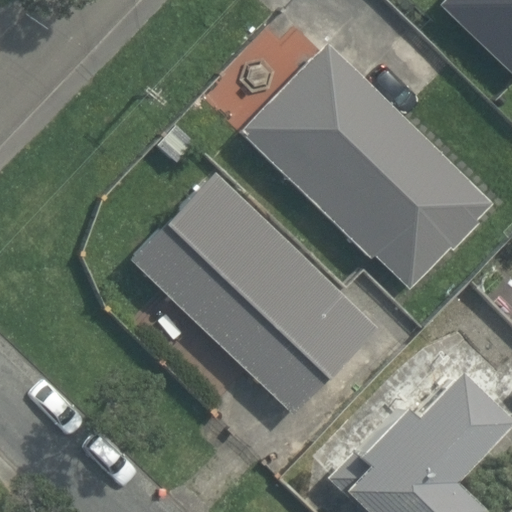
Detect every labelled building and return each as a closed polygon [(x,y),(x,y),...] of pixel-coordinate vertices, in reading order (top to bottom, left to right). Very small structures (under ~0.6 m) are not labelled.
[(511,0),(430,0),(441,10),(436,16),(495,77),(511,60),(511,0)] [(482,204),(307,39),(223,128),(397,293),(482,204)] [(359,317),(189,165),(112,251),(283,403),(359,317)] [(479,414),(424,364),(387,405),(376,395),(303,476),(342,511),(447,511),(457,502),(425,473),(479,414)] [(511,511),(511,454),(509,452),(464,496),(480,511),(479,511),(511,511)]
